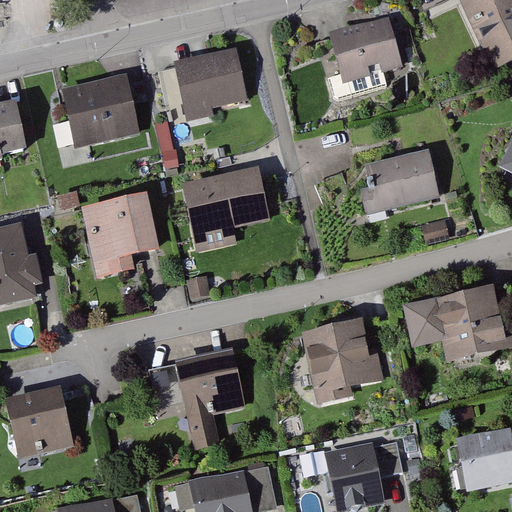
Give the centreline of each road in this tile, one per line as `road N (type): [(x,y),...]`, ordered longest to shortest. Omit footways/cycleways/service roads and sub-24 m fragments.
road 1 (residential): [(96,344),(511,243)]
road 2 (residential): [(305,0),(104,44)]
